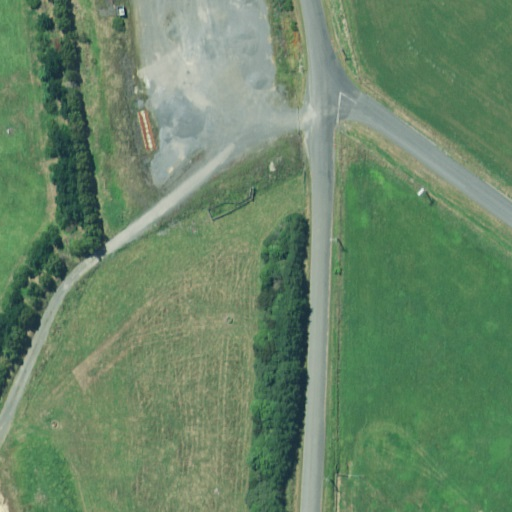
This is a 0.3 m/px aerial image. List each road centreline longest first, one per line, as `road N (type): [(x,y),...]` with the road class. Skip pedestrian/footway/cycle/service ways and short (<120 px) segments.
road 1 (unclassified): [(309,511),(323,92)]
road 2 (unclassified): [(323,92),(342,94),(511,220)]
